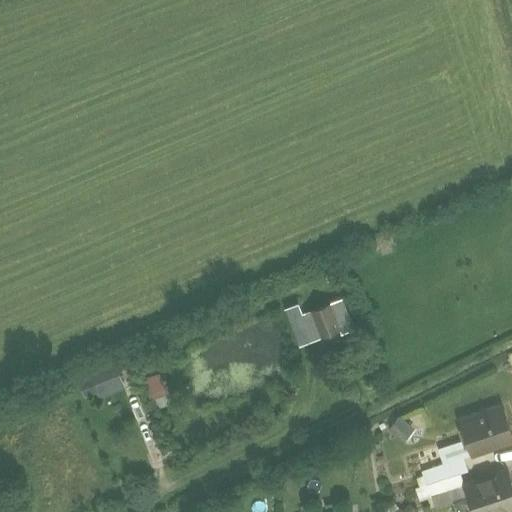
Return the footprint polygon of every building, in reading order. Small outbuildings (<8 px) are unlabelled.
[(352,331),(342,302),(316,312),(327,340),(352,331)] [(127,387),(132,385),(122,364),(102,373),(111,394),(127,387)] [(144,395),(161,392),(156,371),(140,375),(144,395)] [(482,455),(511,444),(511,422),(509,416),(511,414),(511,409),(508,399),(467,413),(482,455)] [(395,429),(413,442),(423,427),(405,414),(395,429)] [(483,511),(511,511),(511,466),(472,481),(474,485),(483,511)] [(428,502),(474,485),(472,481),(469,473),(423,490),(428,502)]
